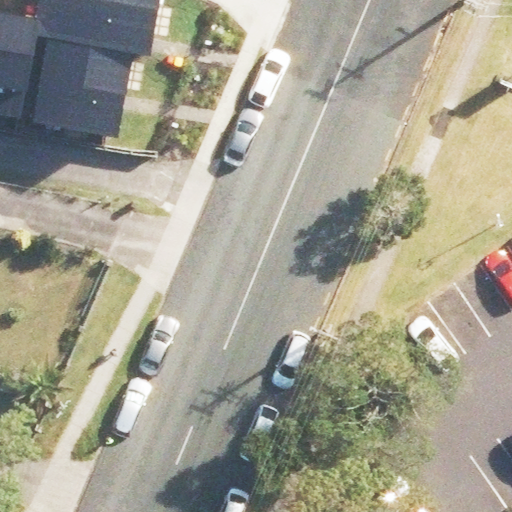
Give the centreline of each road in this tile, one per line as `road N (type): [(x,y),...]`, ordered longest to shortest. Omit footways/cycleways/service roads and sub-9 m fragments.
road 1 (tertiary): [(160,511),(373,0)]
road 2 (unknown): [(467,511),(446,402),(467,364),(511,333)]
